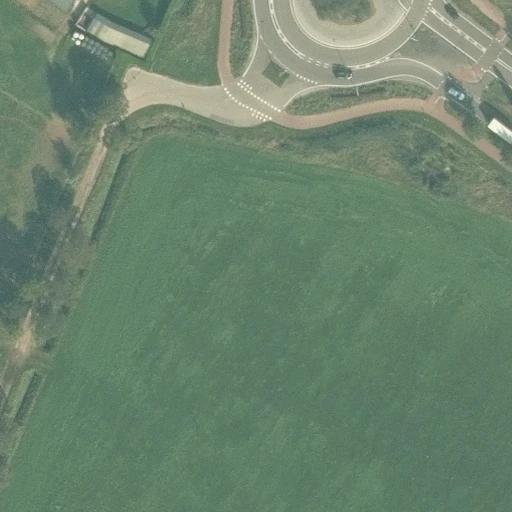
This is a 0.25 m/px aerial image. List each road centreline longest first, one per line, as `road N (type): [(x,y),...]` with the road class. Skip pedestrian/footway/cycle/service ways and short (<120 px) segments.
road 1 (track): [(121,102),(0,403)]
road 2 (secondary): [(305,70),(349,78),(409,69),(511,137)]
road 3 (unclassified): [(255,104),(225,111),(154,92),(121,102)]
